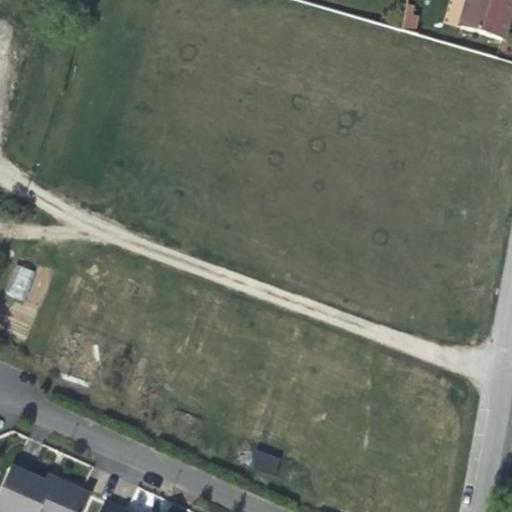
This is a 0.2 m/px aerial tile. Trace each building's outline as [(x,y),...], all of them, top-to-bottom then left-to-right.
[(511,4),(511,0),(467,0),(458,32),(500,45),(511,4)] [(408,35),(411,19),(406,18),(408,7),(403,6),(398,32),(401,33),(408,35)] [(23,300),(33,271),(16,264),(5,293),(23,300)] [(250,468),(274,476),(280,458),(256,450),(250,468)] [(83,511),(90,498),(61,486),(52,483),(48,492),(40,489),(9,475),(0,496),(0,511),(83,511)] [(48,492),(52,483),(44,479),(40,489),(48,492)] [(123,511),(104,503),(99,511),(123,511)]
